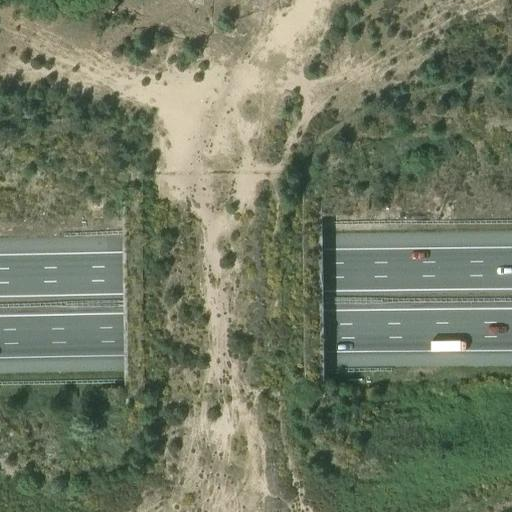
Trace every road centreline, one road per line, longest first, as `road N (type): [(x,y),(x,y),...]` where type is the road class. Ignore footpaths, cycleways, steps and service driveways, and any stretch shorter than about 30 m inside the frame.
road 1 (motorway): [(511,270),(0,277)]
road 2 (motorway): [(0,338),(511,331)]
